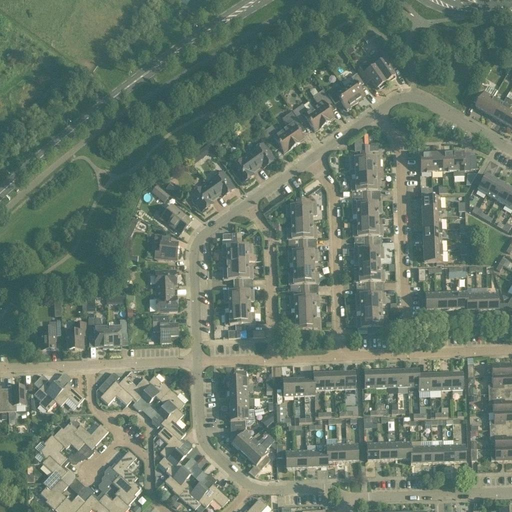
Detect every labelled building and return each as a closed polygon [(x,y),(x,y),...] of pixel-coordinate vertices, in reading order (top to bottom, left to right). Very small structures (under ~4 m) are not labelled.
[(362,40),(366,44),(375,38),(372,33),(362,40)] [(380,56),(378,54),(369,60),(385,84),(395,78),(387,66),(391,63),(385,53),(380,56)] [(359,67),(360,70),(356,73),(363,82),(368,79),(376,90),(385,84),(369,60),(359,67)] [(365,98),(358,89),(363,85),(356,76),(351,79),(353,83),(344,89),(356,105),(365,98)] [(476,109),(485,114),(494,99),(498,92),(488,87),(486,91),(481,88),(472,103),(478,106),(476,109)] [(339,93),(336,88),(331,91),(332,92),(328,96),(335,105),(339,102),(346,112),(356,105),(344,89),(339,93)] [(334,120),(326,108),(331,104),(322,92),(312,99),(318,106),(312,110),(324,127),(334,120)] [(485,114),(495,120),(503,104),(494,99),(485,114)] [(511,102),(507,99),(504,104),(503,104),(495,120),(504,125),(511,111),(511,102)] [(312,110),(307,113),(303,107),(302,106),(293,113),(301,125),(306,122),(315,134),(324,127),(312,110)] [(287,128),(286,128),(282,131),(294,148),(304,142),(295,129),(300,126),(291,114),(282,120),(287,128)] [(249,118),(242,123),(245,127),(252,123),(249,118)] [(294,148),(282,131),(277,135),(272,128),(262,134),(271,147),(276,143),(284,155),(294,148)] [(214,150),(219,147),(215,142),(210,146),(214,150)] [(247,157),(256,171),(261,168),(263,170),(274,162),(263,146),(251,154),(247,157)] [(368,153),(378,153),(378,147),(368,147),(364,147),(364,153),(365,176),(382,175),(382,170),(379,170),(379,158),(368,159),(368,153)] [(196,154),(200,161),(209,154),(205,148),(196,154)] [(355,176),(365,176),(364,153),(360,153),(360,159),(350,159),(350,171),(354,171),(355,176)] [(442,174),(452,173),(453,173),(452,155),(441,156),(442,174)] [(452,179),(463,178),(463,173),(464,173),(470,173),(469,158),(463,158),(463,155),(452,155),(453,173),(452,173),(452,179)] [(431,174),(430,156),(419,157),(420,175),(431,174)] [(430,156),(431,174),(442,174),(441,156),(430,156)] [(256,171),(247,157),(242,161),(242,160),(230,169),(242,185),(253,177),(251,174),(256,171)] [(206,186),(216,200),(220,196),(222,199),(234,191),(222,174),(211,182),(206,186)] [(380,193),(380,181),(383,181),(382,175),(365,176),(366,199),(370,199),(370,193),(380,193)] [(362,199),(366,199),(365,176),(355,176),(355,182),(351,182),(351,194),(362,193),(362,199)] [(477,191),(486,196),(494,182),(485,177),(477,191)] [(503,187),(494,182),(486,196),(495,201),(503,187)] [(174,197),(178,192),(169,185),(165,190),(174,197)] [(216,200),(206,186),(201,189),(189,197),(201,214),(212,205),(211,203),(216,200)] [(164,205),(169,198),(156,187),(151,194),(164,205)] [(511,192),(511,191),(503,187),(495,201),(504,206),(511,192)] [(421,211),(439,210),(439,199),(432,199),(432,190),(420,191),(421,211)] [(352,205),(352,217),(352,222),(356,222),(367,221),(366,199),(362,199),(362,205),(352,205)] [(381,204),(370,204),(370,199),(366,199),(367,221),(377,221),(377,215),(381,215),(381,204)] [(291,224),(301,224),(300,201),(296,201),(296,207),(286,207),(286,219),(291,219),(291,224)] [(301,224),(311,224),(311,218),(315,218),(315,206),(304,207),(304,201),(300,201),(301,224)] [(181,235),(191,223),(171,207),(160,221),(166,226),(167,224),(181,235)] [(422,221),(440,221),(439,210),(421,211),(422,221)] [(124,236),(130,239),(134,229),(137,222),(132,220),(130,224),(129,226),(124,236)] [(353,239),(363,239),(364,244),(368,244),(367,221),(356,222),(357,227),(352,228),(353,239)] [(382,238),(382,227),(384,227),(384,221),(377,221),(367,221),(368,244),(372,244),(371,239),(382,238)] [(422,232),(440,232),(440,221),(422,221),(422,232)] [(298,247),(302,247),(301,224),(291,224),(291,230),(287,230),(287,242),(298,241),(298,247)] [(302,247),(306,247),(306,241),(316,241),(316,229),(312,229),(311,224),(301,224),(302,247)] [(505,224),(503,227),(501,231),(507,235),(511,228),(505,224)] [(423,243),(440,242),(440,232),(422,232),(423,243)] [(227,265),(237,264),(236,241),(236,235),(222,236),(222,242),(232,242),(232,247),(222,248),(222,259),(226,259),(227,265)] [(154,255),(153,260),(165,262),(175,263),(177,246),(166,245),(167,239),(155,237),(154,243),(160,244),(159,256),(154,255)] [(237,264),(247,264),(247,258),(251,258),(251,246),(240,247),(240,241),(236,241),(237,264)] [(423,254),(441,253),(440,242),(423,243),(423,254)] [(358,267),(369,267),(368,244),(364,244),(364,250),(353,250),(354,262),(358,262),(358,267)] [(372,250),(372,244),(368,244),(369,267),(379,267),(379,261),(383,261),(383,249),(372,250)] [(293,270),(303,270),(302,247),(298,247),(298,253),(288,253),(288,265),(292,264),(293,270)] [(317,252),(306,252),(306,247),(302,247),(303,270),(313,269),(313,264),(317,263),(317,252)] [(441,253),(423,254),(423,265),(441,264),(441,253)] [(137,257),(126,256),(125,267),(136,268),(137,257)] [(234,287),(238,287),(237,264),(227,265),(227,270),(223,270),(223,282),(234,281),(234,287)] [(238,287),(242,287),(242,281),(252,281),(252,269),(248,269),(247,264),(237,264),(238,287)] [(365,290),(369,290),(369,267),(358,267),(358,273),(354,273),(355,285),(365,284),(365,290)] [(369,290),(373,290),(373,284),(384,284),(383,272),(379,272),(379,267),(369,267),(369,290)] [(304,292),(308,292),(308,287),(318,286),(318,275),(313,275),(313,269),(303,270),(304,292)] [(300,292),(304,292),(303,270),(293,270),(293,276),(288,276),(289,287),(300,287),(300,292)] [(156,294),(173,293),(173,287),(176,287),(175,273),(155,274),(156,288),(156,294)] [(228,310),(239,310),(238,287),(234,287),(234,293),(223,293),(224,305),(228,304),(228,310)] [(239,310),(249,309),(249,304),(253,303),(253,292),(242,292),(242,287),(238,287),(239,310)] [(360,313),(370,313),(369,290),(365,290),(366,296),(355,296),(356,308),(360,307),(360,313)] [(370,313),(381,312),(380,307),(385,306),(384,295),(374,295),(373,290),(369,290),(370,313)] [(294,316),(305,315),(304,292),(300,292),(300,298),(289,299),(290,310),(294,310),(294,316)] [(305,315),(315,315),(315,309),(319,309),(319,297),(308,298),(308,292),(304,292),(305,315)] [(173,293),(156,294),(156,300),(156,314),(176,313),(176,299),(173,299),(173,293)] [(456,295),(456,311),(466,311),(466,313),(467,313),(466,294),(456,295)] [(466,294),(467,313),(477,313),(476,296),(467,297),(466,294)] [(435,296),(436,312),(446,312),(445,295),(435,296)] [(445,295),(446,312),(456,311),(456,295),(445,295)] [(436,312),(435,296),(425,296),(425,313),(436,312)] [(476,296),(477,313),(487,313),(486,296),(476,296)] [(486,296),(487,313),(502,312),(501,306),(497,306),(497,296),(486,296)] [(87,309),(87,314),(89,314),(95,313),(94,298),(86,298),(87,309)] [(120,301),(120,306),(125,306),(126,300),(125,298),(107,298),(107,301),(120,301)] [(243,327),(254,326),(254,315),(249,315),(249,309),(239,310),(240,333),(240,340),(251,340),(250,332),(244,332),(243,327)] [(240,340),(240,333),(239,310),(228,310),(229,316),(224,316),(225,327),(235,327),(236,333),(227,333),(228,341),(240,340)] [(370,313),(371,335),(375,335),(375,330),(386,329),(385,318),(381,318),(381,312),(370,313)] [(370,313),(360,313),(360,319),(356,319),(356,330),(367,330),(367,336),(371,335),(370,313)] [(305,315),(294,316),(294,321),(290,321),(291,333),(301,332),(302,338),(306,338),(305,315)] [(305,315),(306,338),(310,338),(309,332),(320,332),(319,320),(315,320),(315,315),(305,315)] [(94,321),(94,316),(87,316),(88,338),(94,337),(95,350),(102,349),(102,351),(108,350),(107,329),(101,329),(99,321),(94,321)] [(177,339),(177,327),(164,327),(164,321),(152,322),(153,334),(160,333),(160,346),(170,346),(169,339),(177,339)] [(121,348),(120,336),(126,336),(126,322),(120,323),(120,328),(107,329),(108,350),(113,350),(113,349),(121,348)] [(40,332),(41,353),(55,352),(54,338),(60,338),(60,324),(49,324),(49,331),(40,332)] [(66,334),(67,338),(67,352),(81,351),(81,338),(87,338),(86,325),(74,326),(74,334),(66,334)] [(491,379),(511,378),(511,365),(487,366),(487,375),(491,374),(491,379)] [(237,373),(237,370),(233,370),(233,375),(229,380),(228,380),(228,391),(253,390),(253,386),(247,386),(247,379),(245,379),(245,373),(237,373)] [(407,373),(407,389),(418,389),(418,394),(418,372),(407,373)] [(418,372),(418,394),(429,394),(429,377),(418,377),(418,372)] [(385,374),(386,390),(397,390),(396,373),(385,374)] [(396,373),(397,390),(407,389),(407,373),(396,373)] [(375,391),(374,374),(363,375),(364,391),(375,391)] [(374,374),(375,391),(386,390),(385,374),(374,374)] [(103,396),(100,400),(108,407),(116,398),(126,408),(133,401),(118,387),(118,386),(115,384),(119,380),(114,375),(112,375),(98,391),(103,396)] [(333,376),(334,392),(344,392),(344,375),(333,376)] [(344,375),(344,392),(355,391),(354,375),(344,375)] [(60,379),(62,382),(58,387),(63,391),(53,401),(56,404),(56,405),(60,409),(68,400),(77,408),(84,401),(68,386),(71,382),(66,376),(62,376),(60,379)] [(303,382),(304,398),(314,398),(313,376),(312,376),(313,381),(303,382)] [(313,376),(314,398),(314,393),(324,393),(323,376),(313,376)] [(323,376),(324,393),(334,392),(333,376),(323,376)] [(439,377),(440,393),(451,393),(450,376),(439,377)] [(450,376),(451,393),(462,392),(461,376),(450,376)] [(429,377),(429,394),(440,393),(439,377),(429,377)] [(62,382),(60,379),(49,391),(44,386),(48,383),(43,378),(41,378),(33,386),(39,391),(34,397),(40,404),(39,406),(47,414),(56,405),(56,404),(53,401),(63,391),(58,387),(62,382)] [(171,389),(169,387),(167,389),(163,385),(162,386),(154,378),(148,385),(151,388),(141,398),(146,403),(141,407),(144,410),(155,398),(160,403),(170,392),(170,391),(171,389)] [(488,397),(510,396),(510,387),(511,387),(511,378),(491,379),(492,387),(487,387),(488,397)] [(118,386),(118,387),(133,401),(136,404),(132,407),(138,413),(141,413),(144,410),(141,407),(146,403),(141,398),(151,388),(148,385),(144,380),(136,389),(125,379),(118,386)] [(293,399),(293,382),(282,383),(283,399),(293,399)] [(293,382),(293,399),(304,398),(303,382),(293,382)] [(16,408),(25,408),(24,388),(12,388),(12,391),(6,391),(7,414),(8,414),(14,414),(16,414),(16,408)] [(229,402),(247,401),(247,394),(253,394),(253,390),(228,391),(229,402)] [(186,402),(179,396),(177,398),(170,392),(160,403),(164,407),(154,419),(157,422),(161,417),(165,421),(175,410),(178,413),(179,413),(184,407),(183,406),(186,402)] [(493,414),(511,413),(511,404),(510,396),(488,397),(488,407),(492,406),(493,414)] [(247,401),(229,402),(229,413),(248,412),(254,412),(253,400),(247,401)] [(164,429),(179,443),(186,435),(175,426),(183,417),(179,413),(178,413),(175,410),(165,421),(161,417),(157,422),(154,419),(151,422),(151,425),(157,430),(161,427),(164,429)] [(248,412),(229,413),(230,429),(245,429),(245,427),(249,427),(251,426),(252,425),(254,424),(254,422),(254,412),(248,412)] [(489,433),(511,432),(511,423),(511,413),(493,414),(493,423),(489,423),(489,433)] [(272,415),(259,422),(265,429),(272,423),(272,415)] [(284,425),(286,425),(286,428),(288,428),(288,433),(295,432),(294,428),(290,428),(289,425),(290,425),(290,421),(283,421),(284,425)] [(53,439),(64,450),(66,451),(70,446),(82,457),(84,454),(80,450),(83,447),(72,437),(77,432),(77,431),(70,425),(63,432),(61,430),(56,436),(53,439)] [(77,431),(77,432),(72,437),(83,447),(80,450),(84,454),(82,457),(85,460),(89,460),(94,454),(91,452),(108,434),(100,427),(91,437),(80,428),(77,431)] [(164,459),(167,462),(177,451),(182,455),(186,451),(189,453),(191,450),(191,447),(186,442),(182,446),(179,443),(164,429),(157,437),(167,446),(159,455),(164,459)] [(245,429),(230,429),(230,436),(231,444),(231,445),(231,446),(240,453),(252,440),(249,437),(244,432),(245,431),(245,429)] [(494,450),(511,449),(511,440),(511,432),(489,433),(490,443),(494,442),(494,450)] [(45,462),(49,458),(63,471),(69,463),(60,454),(64,450),(53,439),(51,437),(48,441),(43,447),(45,448),(38,455),(45,462)] [(268,438),(264,443),(261,440),(257,445),(252,440),(240,453),(243,456),(242,457),(245,461),(246,460),(247,461),(260,447),(269,438),(268,438)] [(273,443),(274,443),(269,438),(260,447),(247,461),(260,472),(270,461),(266,457),(268,455),(265,452),(269,447),(273,451),(275,451),(275,444),(273,443)] [(399,462),(399,445),(388,446),(389,462),(399,462)] [(410,466),(410,445),(399,445),(399,462),(410,461),(410,467),(410,466)] [(421,466),(421,450),(410,450),(410,445),(410,466),(421,466)] [(378,463),(377,446),(366,447),(367,463),(378,463)] [(389,462),(388,446),(377,446),(378,463),(389,462)] [(347,464),(346,447),(336,448),(337,464),(347,464)] [(346,447),(347,464),(358,463),(357,447),(346,447)] [(327,470),(326,448),(325,448),(325,453),(316,454),(316,470),(327,470)] [(337,464),(336,448),(326,448),(327,470),(327,465),(337,464)] [(454,465),(453,448),(442,449),(443,465),(454,465)] [(453,448),(454,465),(465,464),(464,448),(453,448)] [(432,466),(431,449),(421,450),(421,466),(432,466)] [(443,465),(442,449),(431,449),(432,466),(443,465)] [(490,463),(511,462),(511,449),(494,450),(494,454),(490,455),(490,463)] [(170,478),(170,477),(173,480),(183,469),(187,474),(192,469),(196,465),(191,460),(183,469),(178,465),(189,453),(186,451),(182,455),(177,451),(167,462),(164,459),(158,465),(159,466),(157,469),(163,475),(165,472),(166,473),(165,474),(170,478)] [(108,481),(110,478),(115,482),(119,478),(130,488),(133,484),(134,484),(137,480),(127,471),(136,460),(129,453),(112,471),(109,468),(104,474),(104,477),(108,481)] [(296,471),(295,454),(285,455),(285,471),(296,471)] [(306,470),(306,454),(295,454),(296,471),(306,470)] [(316,470),(316,454),(306,454),(306,470),(316,470)] [(46,489),(50,492),(60,482),(65,486),(69,481),(72,484),(75,480),(75,477),(69,472),(67,474),(63,471),(49,458),(45,462),(42,466),(52,475),(42,486),(46,489)] [(179,499),(189,488),(184,483),(195,472),(192,469),(187,474),(183,469),(173,480),(170,477),(170,478),(164,484),(172,491),(171,492),(179,499)] [(127,508),(128,508),(136,499),(134,498),(141,490),(134,484),(133,484),(130,488),(119,478),(115,482),(110,478),(108,481),(119,491),(114,497),(116,498),(127,508)] [(200,506),(205,510),(213,502),(222,510),(229,502),(213,487),(216,483),(210,478),(207,478),(204,481),(207,483),(203,488),(207,492),(197,503),(200,506)] [(51,510),(49,511),(54,511),(66,500),(61,495),(72,484),(69,481),(65,486),(60,482),(50,492),(46,489),(40,496),(47,503),(45,504),(51,510)] [(194,511),(200,506),(197,503),(207,492),(203,488),(207,483),(204,481),(194,492),(189,488),(179,499),(186,506),(187,505),(194,511)] [(106,511),(95,501),(91,497),(94,495),(88,489),(85,489),(81,493),(84,495),(80,500),(84,504),(77,511),(91,511),(92,511),(91,511),(106,511)] [(77,511),(84,504),(80,500),(84,495),(81,493),(71,504),(66,500),(54,511),(77,511)] [(95,501),(106,511),(127,511),(129,510),(128,508),(127,508),(116,498),(112,503),(102,494),(95,501)] [(270,511),(271,511),(259,501),(248,511),(270,511)]
